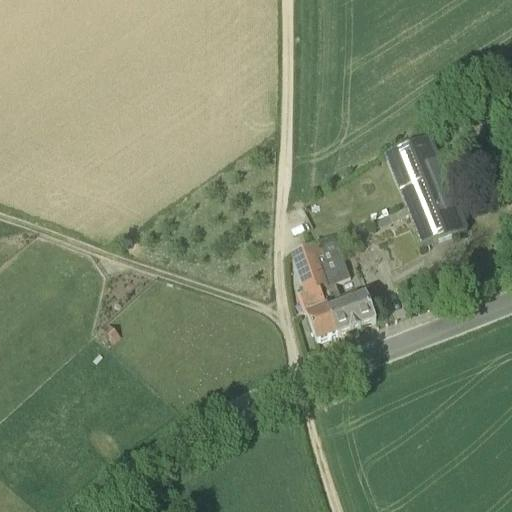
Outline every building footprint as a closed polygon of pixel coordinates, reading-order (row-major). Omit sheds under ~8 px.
[(385,159),(422,252),(467,234),(429,141),(385,159)] [(325,259),(324,256),(322,257),(318,246),(290,256),(304,295),(306,295),(314,316),(306,318),(317,347),(337,339),(328,315),(320,294),(327,290),(319,268),(318,268),(315,263),(325,259)] [(337,251),(324,256),(325,259),(315,263),(318,268),(319,268),(327,290),(320,294),(328,315),(337,339),(337,340),(376,325),(366,300),(343,309),(334,288),(349,282),(337,251)] [(506,271),(511,268),(511,260),(503,264),(506,271)] [(108,328),(96,340),(107,351),(119,340),(108,328)]
